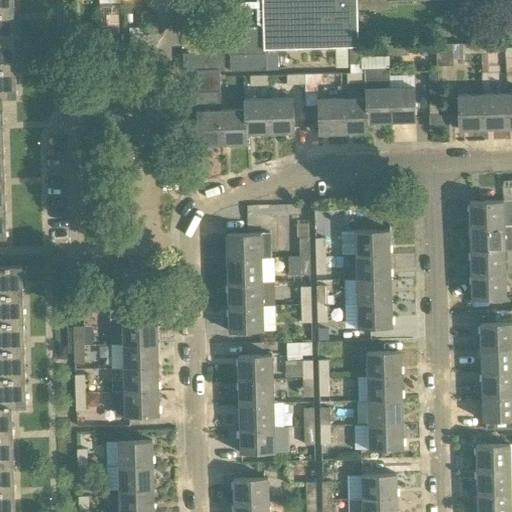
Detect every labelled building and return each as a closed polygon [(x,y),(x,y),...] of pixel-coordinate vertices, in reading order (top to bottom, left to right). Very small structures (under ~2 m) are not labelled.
[(0,0),(0,13),(14,13),(13,0),(0,0)] [(265,49),(350,45),(348,0),(235,0),(236,5),(228,5),(230,56),(265,55),(265,49)] [(390,1),(398,1),(416,0),(348,0),(350,45),(358,45),(357,10),(391,9),(390,1)] [(0,13),(0,27),(14,27),(14,13),(0,13)] [(148,35),(148,44),(155,44),(162,35),(158,34),(157,17),(147,17),(148,34),(148,35)] [(0,41),(15,41),(14,27),(0,27),(0,41)] [(130,34),(130,45),(148,44),(148,35),(148,34),(130,34)] [(119,35),(101,36),(101,46),(119,45),(119,35)] [(83,46),(101,46),(101,36),(83,36),(83,46)] [(0,41),(0,55),(15,55),(15,41),(0,41)] [(464,54),(481,54),(480,43),(463,44),(464,54)] [(499,53),(499,48),(498,43),(480,43),(481,54),(499,53)] [(453,60),(452,44),(436,44),(437,67),(453,66),(453,60)] [(464,54),(463,44),(452,44),(453,60),(464,60),(464,54)] [(407,45),(388,46),(389,56),(407,55),(407,45)] [(350,46),(351,66),(360,65),(360,46),(350,46)] [(183,72),(224,71),(224,53),(183,54),(183,72)] [(0,69),(15,69),(15,55),(0,55),(0,69)] [(365,69),(366,89),(367,133),(368,133),(368,123),(391,122),(390,88),(389,68),(365,69)] [(0,69),(0,83),(16,83),(15,69),(0,69)] [(365,73),(347,74),(347,84),(365,83),(365,73)] [(430,104),(438,103),(438,74),(429,74),(430,104)] [(288,85),(305,85),(304,75),(288,76),(288,85)] [(326,75),(304,75),(305,85),(326,85),(326,75)] [(269,86),(269,77),(249,77),(249,87),(269,86)] [(16,99),(16,83),(0,83),(0,98),(2,99),(16,99)] [(415,87),(390,88),(391,122),(416,121),(415,87)] [(324,88),(317,88),(318,134),(343,133),(342,99),(342,90),(324,91),(324,88)] [(365,99),(342,99),(343,133),(367,133),(366,89),(365,89),(365,99)] [(222,144),(221,110),(220,92),(196,93),(196,111),(197,145),(222,144)] [(506,94),(482,95),(483,129),(507,129),(506,94)] [(483,129),(482,95),(457,96),(458,130),(483,129)] [(269,99),(245,100),(246,134),(270,133),(269,99)] [(293,99),(269,99),(270,133),(294,133),(293,99)] [(246,134),(245,100),(243,100),(244,110),(221,110),(222,144),(247,144),(246,134)] [(430,130),(448,130),(448,116),(430,116),(430,130)] [(470,227),(504,226),(503,201),(469,202),(470,227)] [(470,251),(504,250),(504,226),(470,227),(470,251)] [(355,231),(356,256),(390,254),(389,230),(355,231)] [(227,259),(261,259),(260,234),(226,235),(227,259)] [(310,257),(309,239),(299,239),(300,257),(310,257)] [(316,257),(326,257),(326,239),(315,239),(316,257)] [(504,250),(470,251),(471,275),(505,274),(504,250)] [(356,256),(357,280),(391,279),(390,254),(356,256)] [(289,276),(300,275),(310,275),(310,257),(300,257),(288,258),(289,276)] [(326,257),(316,257),(316,275),(326,275),(326,257)] [(261,259),(227,259),(228,283),(262,283),(261,259)] [(0,267),(0,281),(22,281),(22,267),(0,267)] [(506,299),(505,274),(471,275),(472,300),(506,299)] [(357,280),(356,280),(347,280),(348,305),(357,304),(391,303),(391,279),(357,280)] [(0,296),(23,295),(22,281),(0,281),(0,296)] [(262,283),(228,283),(228,308),(263,307),(262,283)] [(317,305),(327,305),(327,286),(317,286),(317,305)] [(301,305),(311,305),(311,287),(300,287),(301,305)] [(0,296),(0,309),(23,309),(23,295),(0,296)] [(392,328),(391,303),(357,304),(358,329),(392,328)] [(311,305),(301,305),(301,324),(312,323),(311,305)] [(327,305),(317,305),(317,323),(328,323),(327,305)] [(263,307),(228,308),(229,332),(263,331),(263,307)] [(0,324),(23,323),(23,309),(0,309),(0,324)] [(123,344),(157,344),(156,319),(122,320),(123,344)] [(511,322),(480,324),(481,349),(511,347),(511,322)] [(0,324),(0,338),(24,337),(23,323),(0,324)] [(84,345),(84,327),(73,327),(74,345),(84,345)] [(330,342),(329,329),(319,329),(319,342),(330,342)] [(0,352),(24,351),(24,337),(0,338),(0,352)] [(312,343),(287,343),(287,361),(285,361),(286,378),(303,377),(313,377),(312,343)] [(124,369),(158,368),(157,344),(123,344),(124,369)] [(74,363),(84,363),(84,345),(74,345),(74,363)] [(511,347),(481,349),(481,372),(511,371),(511,347)] [(0,352),(0,366),(25,365),(24,351),(0,352)] [(367,377),(401,376),(401,352),(366,352),(367,377)] [(238,356),(238,380),(272,379),(272,355),(238,356)] [(319,378),(329,378),(328,360),(318,360),(319,378)] [(0,380),(25,379),(25,365),(0,366),(0,380)] [(124,393),(158,392),(158,368),(124,369),(124,393)] [(511,371),(481,372),(482,397),(511,395),(511,371)] [(86,393),(85,375),(75,375),(75,393),(86,393)] [(358,401),(368,401),(402,400),(401,376),(367,377),(358,377),(358,401)] [(313,377),(303,377),(303,397),(314,397),(313,377)] [(329,378),(319,378),(319,397),(330,397),(329,378)] [(0,380),(0,394),(25,393),(25,379),(0,380)] [(273,404),(272,379),(238,380),(239,405),(273,404)] [(159,416),(158,392),(124,393),(125,417),(159,416)] [(26,408),(25,393),(0,394),(0,408),(12,409),(26,408)] [(76,411),(86,411),(86,393),(75,393),(76,411)] [(511,395),(482,397),(483,421),(511,420),(511,395)] [(402,424),(402,400),(368,401),(368,425),(402,424)] [(273,428),(273,404),(239,405),(240,429),(273,428)] [(0,422),(12,422),(12,409),(0,408),(0,422)] [(304,427),(314,427),(314,408),(303,409),(304,427)] [(320,426),(330,426),(330,408),(320,408),(320,426)] [(0,436),(13,436),(12,422),(0,422),(0,436)] [(368,425),(369,450),(403,449),(402,424),(368,425)] [(330,426),(320,426),(321,445),(331,444),(330,426)] [(314,427),(304,427),(304,445),(315,445),(314,427)] [(240,454),(274,453),(273,428),(240,429),(240,454)] [(0,436),(0,450),(13,450),(13,436),(0,436)] [(118,441),(118,466),(153,465),(152,441),(118,441)] [(476,445),(476,470),(510,469),(509,444),(476,445)] [(88,467),(87,449),(77,450),(77,468),(88,467)] [(0,464),(13,464),(13,450),(0,450),(0,464)] [(0,464),(0,478),(14,478),(13,464),(0,464)] [(119,490),(153,489),(153,465),(118,466),(119,490)] [(77,468),(78,486),(89,485),(88,467),(77,468)] [(510,469),(476,470),(477,494),(511,493),(510,469)] [(396,474),(361,475),(361,499),(397,498),(396,474)] [(0,492),(14,492),(14,478),(0,478),(0,492)] [(234,503),(268,502),(267,478),(233,479),(234,503)] [(322,500),(332,500),(332,482),(322,483),(322,500)] [(306,501),(316,501),(316,483),(305,483),(306,501)] [(119,511),(153,511),(153,489),(119,490),(119,511)] [(0,492),(0,506),(15,506),(14,492),(0,492)] [(477,511),(511,511),(511,493),(477,494),(477,511)] [(88,511),(88,496),(78,497),(78,511),(88,511)] [(361,511),(397,511),(397,498),(361,499),(361,511)] [(332,511),(332,500),(322,500),(322,511),(332,511)] [(316,511),(316,501),(306,501),(306,511),(316,511)] [(268,511),(268,502),(234,503),(234,511),(268,511)]
